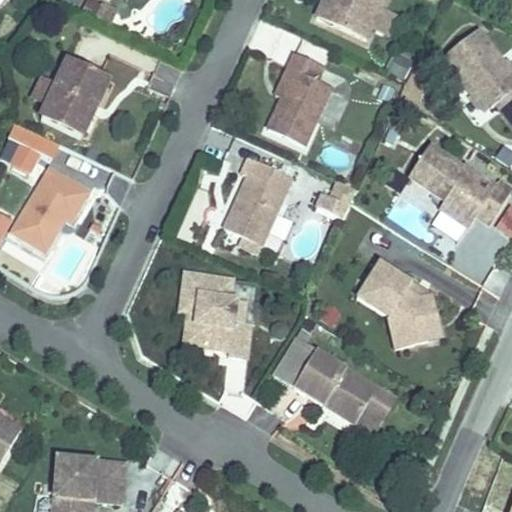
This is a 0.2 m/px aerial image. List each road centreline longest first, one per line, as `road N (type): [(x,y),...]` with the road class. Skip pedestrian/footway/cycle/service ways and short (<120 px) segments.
road 1 (residential): [(247,0),(80,360)]
road 2 (residential): [(337,511),(80,360)]
road 3 (residential): [(511,347),(459,460)]
